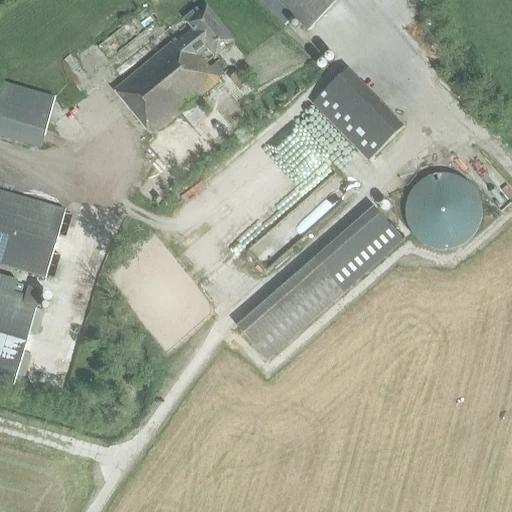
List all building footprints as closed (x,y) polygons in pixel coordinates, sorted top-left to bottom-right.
[(262,0),(261,2),(285,26),(294,18),(308,33),(341,0),(262,0)] [(172,42),(113,89),(151,136),(219,81),(199,56),(207,49),(215,58),(234,42),(207,9),(200,14),(197,10),(184,20),(192,31),(175,45),(172,42)] [(319,97),(311,105),(367,163),(403,127),(338,60),(310,88),(319,97)] [(229,79),(239,92),(248,85),(238,72),(229,79)] [(53,98),(0,82),(0,138),(38,150),(53,98)] [(199,126),(216,113),(206,100),(190,113),(199,126)] [(487,244),(486,176),(421,177),(422,245),(487,244)] [(0,262),(45,276),(63,215),(0,196),(0,262)] [(266,361),(402,241),(374,209),(238,329),(266,361)] [(0,289),(0,381),(13,385),(40,292),(26,288),(23,297),(0,289)]
